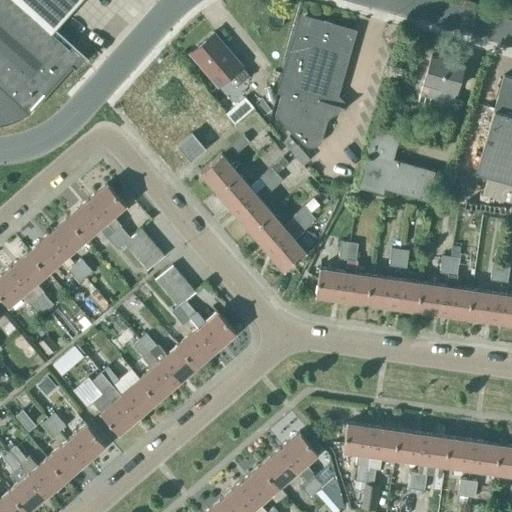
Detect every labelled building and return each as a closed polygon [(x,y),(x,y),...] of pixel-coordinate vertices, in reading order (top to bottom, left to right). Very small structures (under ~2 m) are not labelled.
[(0,0),(0,122),(3,122),(17,118),(30,110),(78,55),(52,32),(80,0),(0,0)] [(332,102),(352,31),(330,25),(331,20),(324,18),(322,23),(302,17),(275,114),(305,145),(315,146),(322,139),(327,120),(329,118),(331,116),(336,113),(339,110),(340,108),(341,105),(348,107),(348,106),(332,102)] [(241,64),(213,31),(190,51),(218,84),(232,72),(241,83),(250,75),(241,64)] [(419,101),(433,104),(431,111),(450,116),(463,63),(431,54),(419,101)] [(511,76),(503,74),(477,171),(511,180),(511,76)] [(235,122),(254,106),(245,97),(227,112),(235,122)] [(218,137),(234,124),(217,104),(210,110),(212,113),(204,119),(218,137)] [(427,199),(435,170),(393,158),(401,131),(375,123),(357,184),(384,192),(385,187),(427,199)] [(191,132),(178,144),(190,159),(204,147),(191,132)] [(248,141),(242,134),(230,145),(236,152),(248,141)] [(220,154),(200,170),(216,190),(237,173),(220,154)] [(257,178),(263,185),(276,173),(270,166),(257,178)] [(216,190),(233,209),(254,193),(263,185),(257,178),(248,186),(237,173),(216,190)] [(282,180),(276,173),(263,185),(268,192),(282,180)] [(106,182),(87,199),(105,220),(112,228),(119,223),(111,214),(125,203),(106,182)] [(254,193),(233,209),(250,229),(266,215),(271,212),(254,193)] [(99,225),(106,233),(112,228),(105,220),(87,199),(67,215),(86,237),(99,225)] [(309,212),(303,205),(291,216),(297,223),(309,212)] [(250,229),(267,248),(287,231),(297,223),(291,216),(281,224),(271,212),(266,215),(250,229)] [(315,219),(309,212),(297,223),(303,230),(315,219)] [(67,215),(48,232),(66,253),(86,237),(67,215)] [(129,235),(119,223),(112,228),(123,240),(129,235)] [(287,231),(267,248),(284,268),(304,251),(293,238),(303,230),(297,223),(287,231)] [(131,251),(148,236),(141,227),(124,241),(131,251)] [(112,228),(106,233),(117,246),(123,240),(112,228)] [(47,270),(66,253),(48,232),(29,249),(47,270)] [(131,251),(139,260),(156,245),(148,236),(131,251)] [(346,258),(349,240),(340,239),(337,257),(346,258)] [(357,242),(349,240),(346,258),(354,260),(357,242)] [(156,245),(139,260),(147,269),(164,254),(156,245)] [(396,266),(399,247),(390,245),(387,264),(396,266)] [(399,247),(396,266),(405,267),(408,248),(399,247)] [(10,265),(46,307),(52,302),(35,281),(47,270),(29,249),(10,265)] [(448,273),(451,255),(443,253),(440,271),(448,273)] [(451,255),(448,273),(456,274),(460,257),(451,255)] [(84,274),(91,268),(80,256),(73,261),(84,274)] [(354,260),(346,258),(344,269),(341,297),(366,301),(370,273),(352,271),(354,260)] [(78,279),(84,274),(73,261),(67,267),(78,279)] [(498,280),(501,262),(492,261),(490,279),(498,280)] [(501,262),(498,280),(507,281),(509,264),(501,262)] [(163,287),(180,272),(172,263),(155,278),(163,287)] [(21,292),(39,313),(46,307),(10,265),(0,273),(0,294),(8,304),(21,292)] [(315,294),(341,297),(344,269),(319,266),(315,294)] [(163,287),(170,296),(187,281),(180,272),(163,287)] [(366,301),(391,304),(395,277),(370,273),(366,301)] [(456,274),(448,273),(446,284),(442,312),(468,315),(471,288),(454,285),(456,274)] [(417,308),(421,280),(395,277),(391,304),(417,308)] [(417,308),(442,312),(446,284),(421,280),(417,308)] [(187,281),(170,296),(178,305),(185,299),(195,290),(187,281)] [(468,315),(493,319),(497,291),(471,288),(468,315)] [(511,321),(511,293),(497,291),(493,319),(511,321)] [(185,299),(178,305),(188,316),(195,310),(185,299)] [(178,305),(170,310),(181,322),(188,316),(178,305)] [(195,310),(188,316),(197,326),(215,347),(235,330),(217,309),(204,320),(195,310)] [(178,343),(196,364),(215,347),(197,326),(178,343)] [(150,349),(156,343),(146,331),(139,337),(150,349)] [(143,355),(150,349),(139,337),(132,343),(143,355)] [(158,359),(177,381),(196,364),(178,343),(165,354),(156,343),(150,349),(158,359)] [(76,348),(52,365),(62,378),(86,361),(76,348)] [(152,365),(139,376),(157,397),(177,381),(158,359),(150,349),(143,355),(152,365)] [(111,383),(118,377),(107,364),(100,370),(111,383)] [(105,388),(111,383),(100,370),(94,376),(105,388)] [(118,377),(111,383),(120,393),(138,414),(157,397),(139,376),(127,387),(118,377)] [(111,383),(105,388),(114,398),(100,410),(118,431),(138,414),(120,393),(111,383)] [(22,409),(16,415),(29,430),(35,424),(22,409)] [(58,429),(64,423),(53,410),(46,416),(58,429)] [(51,435),(58,429),(46,416),(39,422),(51,435)] [(66,439),(85,460),(104,443),(86,421),(66,439)] [(355,463),(358,464),(358,462),(366,463),(368,452),(372,424),(347,421),(343,448),(357,450),(355,463)] [(366,463),(367,464),(375,465),(375,468),(378,468),(380,454),(393,456),(397,428),(372,424),(368,452),(366,463)] [(419,459),(423,432),(397,428),(393,456),(419,459)] [(279,447),(297,468),(317,451),(299,430),(279,447)] [(419,459),(444,463),(448,435),(423,432),(419,459)] [(469,467),(473,439),(448,435),(444,463),(469,467)] [(85,460),(66,439),(47,455),(65,476),(85,460)] [(469,467),(495,470),(499,442),(473,439),(469,467)] [(511,472),(511,444),(499,442),(495,470),(511,472)] [(65,476),(47,455),(38,463),(29,454),(27,456),(15,443),(9,448),(20,462),(28,472),(46,493),(65,476)] [(297,468),(279,447),(260,464),(278,485),(297,468)] [(2,454),(13,468),(20,462),(9,448),(2,454)] [(356,480),(364,481),(367,464),(366,463),(358,462),(358,464),(356,480)] [(260,464),(240,481),(259,502),(278,485),(260,464)] [(367,464),(364,481),(372,482),(375,468),(375,465),(367,464)] [(415,488),(417,471),(409,470),(406,487),(415,488)] [(417,471),(415,488),(423,489),(425,472),(417,471)] [(8,489),(27,510),(46,493),(28,472),(8,489)] [(317,491),(323,485),(312,472),(305,478),(317,491)] [(336,475),(326,483),(343,504),(344,503),(336,475)] [(311,496),(317,491),(305,478),(300,483),(311,496)] [(466,495),(469,479),(460,478),(458,494),(466,495)] [(469,479),(466,495),(475,497),(477,480),(469,479)] [(356,480),(355,487),(363,488),(364,483),(364,481),(356,480)] [(256,511),(265,511),(267,511),(259,502),(240,481),(221,497),(233,511),(246,511),(252,507),(256,511)] [(333,511),(343,504),(326,483),(316,491),(333,511)] [(361,508),(375,510),(378,485),(364,483),(363,488),(361,508)] [(0,511),(24,511),(27,510),(8,489),(0,495),(0,511)] [(233,511),(221,497),(203,511),(233,511)]
